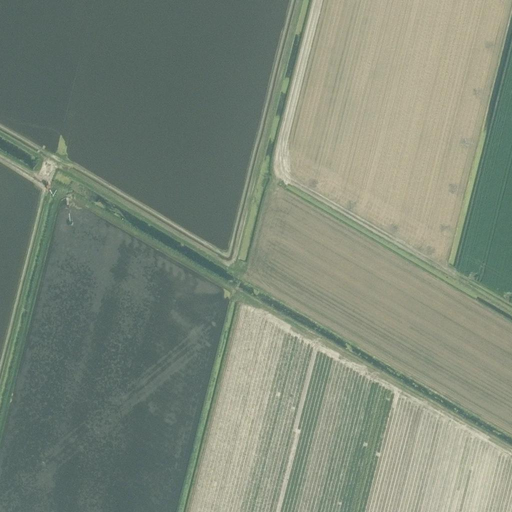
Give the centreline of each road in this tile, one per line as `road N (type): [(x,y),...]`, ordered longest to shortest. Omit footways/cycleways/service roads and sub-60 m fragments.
road 1 (track): [(54,168),(64,166),(246,279),(315,0)]
road 2 (track): [(0,434),(59,191),(50,184)]
